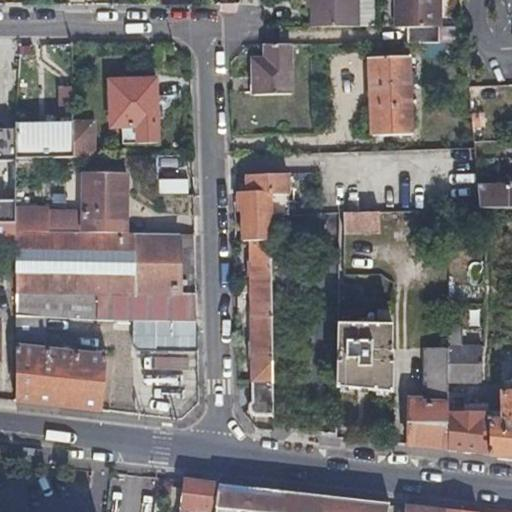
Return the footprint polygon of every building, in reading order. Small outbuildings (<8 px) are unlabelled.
[(315,0),(317,28),(340,28),(363,28),(363,26),(360,0),(315,0)] [(377,0),(360,0),(363,26),(379,24),(377,0)] [(439,0),(396,0),(396,31),(406,31),(406,46),(439,46),(439,31),(439,0)] [(455,32),(439,31),(439,46),(455,47),(455,32)] [(289,45),(276,44),(264,44),(264,60),(253,60),(253,95),(290,94),(289,45)] [(408,59),(387,59),(366,59),(365,108),(355,108),(355,125),(408,125),(408,59)] [(107,125),(135,125),(135,142),(156,142),(155,78),(107,78),(107,125)] [(70,86),(64,86),(57,86),(58,121),(71,121),(70,86)] [(458,150),(457,135),(456,119),(441,120),(442,151),(458,150)] [(71,131),(72,157),(74,157),(90,157),(90,124),(71,124),(71,131)] [(72,157),(71,131),(17,131),(17,158),(72,157)] [(86,173),(84,234),(128,234),(129,174),(86,173)] [(285,188),(284,175),(246,176),(246,189),(285,188)] [(273,410),(268,240),(267,215),(285,214),(285,188),(246,189),(246,193),(247,204),(242,204),(243,231),(249,230),(249,240),(249,241),(253,404),(258,410),(273,410)] [(511,189),(475,191),(476,214),(511,212),(511,189)] [(16,233),(46,233),(46,213),(16,213),(16,233)] [(340,234),(379,234),(379,213),(340,213),(340,234)] [(84,234),(46,233),(16,233),(16,294),(16,316),(45,316),(197,319),(196,295),(193,295),(181,295),(180,235),(128,234),(84,234)] [(191,235),(180,235),(181,295),(193,295),(191,235)] [(44,343),(45,316),(16,316),(15,341),(44,343)] [(338,390),(364,389),(389,388),(386,326),(336,327),(338,390)] [(450,332),(451,354),(453,388),(483,387),(482,351),(463,351),(462,331),(450,332)] [(15,402),(57,406),(99,411),(104,357),(15,348),(15,402)] [(453,388),(451,354),(424,355),(425,393),(425,407),(423,407),(422,402),(408,403),(408,425),(408,447),(451,452),(452,415),(453,406),(453,388)] [(463,415),(452,415),(451,452),(511,458),(511,381),(509,382),(507,382),(507,394),(499,394),(500,420),(488,421),(487,415),(478,415),(477,407),(463,408),(463,415)] [(0,453),(9,454),(10,447),(0,445),(0,453)] [(44,455),(44,451),(26,449),(25,456),(43,459),(44,455)] [(197,511),(198,509),(215,511),(218,484),(183,480),(179,511),(197,511)] [(319,511),(322,497),(218,484),(215,511),(214,511),(319,511)] [(385,511),(387,504),(322,497),(319,511),(385,511)]
